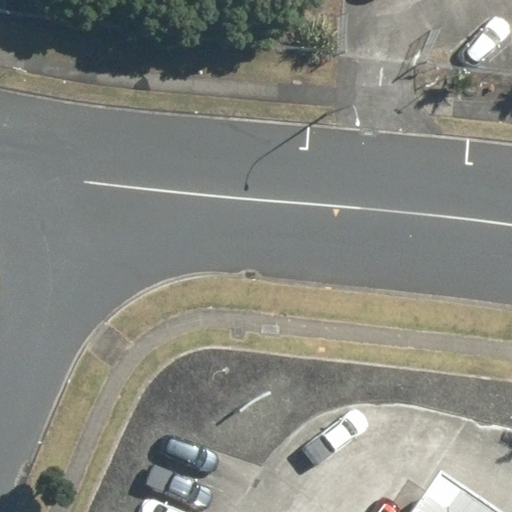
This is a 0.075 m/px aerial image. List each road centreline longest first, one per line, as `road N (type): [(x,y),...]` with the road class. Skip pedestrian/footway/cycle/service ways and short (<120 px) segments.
road 1 (tertiary): [(511,225),(68,174)]
road 2 (unclassified): [(68,174),(0,424)]
